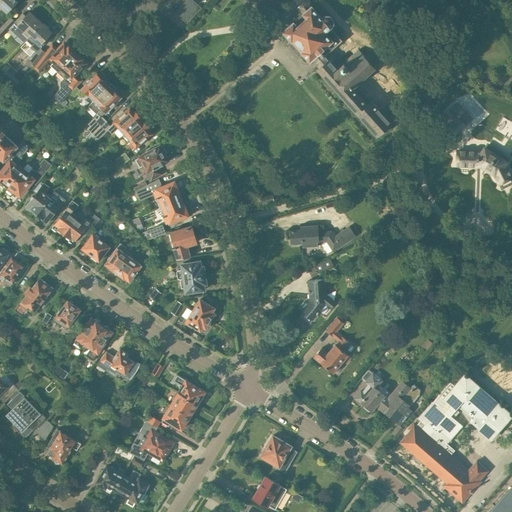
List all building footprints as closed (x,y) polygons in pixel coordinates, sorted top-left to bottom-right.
[(17,2),(15,0),(0,0),(0,5),(7,13),(17,2)] [(192,0),(186,0),(175,12),(187,23),(201,8),(192,0)] [(298,8),(301,11),(304,14),(284,32),(292,42),(294,40),(304,50),(302,52),(310,62),(318,55),(326,64),(319,70),(338,91),(378,136),(392,123),(383,114),(390,107),(382,99),(375,105),(372,102),(368,105),(353,89),(375,68),(373,66),(374,64),(375,63),(375,62),(375,61),(374,60),(374,59),(373,58),(372,57),(371,57),(370,57),(369,57),(368,57),(366,58),(360,51),(338,70),(326,57),(328,54),(329,54),(336,48),(331,43),(339,37),(334,32),(337,29),(338,29),(338,28),(339,27),(339,26),(339,25),(338,23),(338,22),(337,21),(337,20),(336,19),(334,18),(332,17),(331,17),(330,17),(329,17),(328,17),(327,18),(324,21),(307,1),(298,8)] [(42,23),(35,17),(35,16),(34,15),(33,15),(31,13),(30,11),(26,16),(23,14),(16,22),(15,22),(16,23),(12,27),(26,40),(42,23)] [(0,39),(0,40),(12,27),(16,23),(15,22),(16,22),(10,17),(0,28),(0,39)] [(30,62),(35,66),(46,52),(41,48),(46,43),(44,41),(52,32),(48,28),(48,29),(42,23),(26,40),(31,45),(30,47),(36,52),(32,58),(33,59),(30,62)] [(39,72),(49,62),(59,71),(75,53),(74,52),(74,50),(71,48),(69,48),(64,43),(58,49),(52,43),(46,52),(35,66),(34,68),(39,72)] [(81,72),(80,71),(86,64),(81,59),(81,57),(78,54),(76,54),(75,53),(59,71),(58,72),(64,78),(61,82),(61,88),(55,94),(55,99),(60,103),(64,99),(69,94),(77,86),(83,80),(77,74),(78,75),(81,72)] [(84,98),(88,95),(94,101),(109,85),(111,83),(106,78),(104,80),(97,74),(81,90),(77,86),(69,94),(73,99),(77,95),(81,98),(84,98)] [(111,83),(109,85),(94,101),(89,106),(97,114),(102,109),(106,113),(121,97),(114,90),(116,88),(111,83)] [(111,125),(113,127),(109,131),(113,135),(120,128),(125,134),(143,119),(141,117),(144,115),(139,110),(137,112),(136,111),(135,112),(130,107),(126,111),(124,111),(119,116),(119,117),(114,121),(111,125)] [(42,113),(37,119),(41,122),(46,117),(42,113)] [(92,136),(107,121),(102,116),(98,120),(97,118),(90,125),(92,126),(89,129),(91,132),(85,138),(88,140),(92,136)] [(451,136),(465,124),(459,118),(445,130),(451,136)] [(144,121),(143,119),(125,134),(136,147),(141,143),(143,143),(148,139),(148,137),(153,133),(149,128),(150,127),(149,126),(151,124),(147,119),(144,121)] [(100,140),(109,131),(113,127),(111,125),(107,121),(92,136),(96,140),(98,138),(100,140)] [(2,132),(0,133),(0,157),(4,161),(12,153),(18,147),(2,132)] [(22,159),(19,157),(21,155),(24,155),(28,150),(28,146),(24,143),(30,137),(27,135),(22,140),(23,141),(18,147),(12,153),(16,157),(12,161),(17,165),(22,159)] [(163,145),(161,146),(160,145),(139,157),(140,158),(136,160),(140,168),(144,165),(152,180),(161,174),(158,168),(163,165),(162,164),(168,160),(165,154),(167,153),(163,145)] [(62,151),(68,157),(72,153),(66,147),(62,151)] [(482,151),(458,150),(457,150),(456,165),(481,166),(494,173),(499,184),(500,183),(501,187),(505,188),(508,189),(511,187),(511,186),(511,176),(506,164),(507,162),(485,147),(482,151)] [(125,153),(117,159),(122,165),(130,160),(125,153)] [(55,154),(49,161),(52,164),(58,156),(55,154)] [(45,159),(41,163),(43,165),(36,173),(35,175),(40,179),(52,165),(45,159)] [(17,165),(12,161),(11,160),(9,163),(8,162),(2,170),(3,170),(0,173),(0,179),(2,181),(1,184),(7,189),(9,186),(22,169),(17,165)] [(104,175),(93,162),(86,167),(97,181),(104,175)] [(28,174),(22,169),(9,186),(7,189),(12,194),(16,192),(20,195),(26,188),(27,188),(32,182),(36,185),(40,179),(35,175),(36,173),(32,169),(28,174)] [(155,194),(153,191),(162,188),(162,186),(159,178),(146,185),(135,191),(140,200),(155,194)] [(30,210),(32,209),(37,213),(51,195),(46,191),(49,187),(45,183),(44,184),(41,181),(33,190),(37,193),(26,207),(30,210)] [(155,194),(160,207),(183,198),(186,197),(182,188),(180,189),(177,181),(173,183),(173,182),(162,186),(162,188),(153,191),(155,194)] [(146,185),(145,182),(134,188),(135,191),(146,185)] [(57,200),(51,195),(37,213),(43,218),(42,219),(47,223),(65,199),(61,196),(57,200)] [(262,198),(264,205),(274,202),(272,195),(262,198)] [(183,198),(160,207),(166,224),(175,220),(176,221),(187,217),(187,216),(190,214),(187,207),(189,206),(186,197),(183,198)] [(63,235),(64,234),(78,216),(72,212),(74,210),(75,210),(79,205),(72,200),(68,205),(69,206),(52,227),(57,231),(59,229),(63,233),(62,234),(63,235)] [(78,216),(64,234),(63,235),(64,235),(65,234),(70,238),(68,240),(73,243),(88,224),(93,228),(98,222),(101,218),(95,214),(91,219),(87,216),(83,221),(78,216)] [(145,230),(148,239),(167,232),(164,223),(145,230)] [(126,231),(131,235),(135,229),(131,225),(126,231)] [(293,245),(301,245),(301,243),(302,243),(302,248),(317,247),(317,242),(326,241),(333,251),(342,246),(342,245),(350,240),(351,240),(356,237),(350,226),(344,230),(347,234),(338,240),(332,231),(324,231),(324,225),(301,226),(301,230),(295,230),(294,230),(292,230),(286,231),(287,239),(290,239),(291,243),(292,243),(293,245)] [(192,226),(171,233),(175,246),(173,247),(177,259),(191,257),(187,245),(196,242),(192,226)] [(97,261),(98,260),(99,261),(110,246),(93,233),(82,248),(93,256),(91,257),(97,261)] [(116,275),(117,274),(130,255),(131,254),(125,250),(126,247),(120,243),(105,264),(111,268),(110,268),(111,269),(110,271),(116,275)] [(0,266),(9,254),(8,253),(9,251),(3,246),(2,249),(0,247),(0,266)] [(150,248),(146,253),(150,257),(155,253),(150,248)] [(130,255),(117,274),(116,275),(122,280),(123,278),(124,279),(125,278),(130,282),(137,271),(138,272),(139,271),(138,270),(143,264),(130,255)] [(20,261),(18,261),(13,258),(0,275),(0,277),(11,285),(24,266),(23,265),(23,263),(20,261)] [(330,258),(314,265),(318,273),(333,265),(330,258)] [(184,278),(202,275),(205,275),(205,274),(205,273),(205,271),(205,270),(205,269),(204,268),(204,267),(203,266),(201,267),(200,261),(189,263),(187,262),(183,263),(182,264),(183,269),(179,270),(177,272),(178,278),(181,279),(184,279),(184,278)] [(205,275),(202,275),(184,278),(184,279),(187,292),(188,292),(189,293),(192,293),(193,292),(204,290),(204,284),(206,284),(206,283),(207,282),(207,280),(207,279),(206,278),(206,277),(205,276),(205,275)] [(310,299),(309,302),(302,312),(312,320),(326,304),(331,309),(336,303),(325,294),(324,276),(308,277),(309,280),(310,299)] [(45,281),(43,281),(40,278),(33,287),(30,286),(24,293),(27,295),(21,304),(28,309),(30,306),(36,311),(41,304),(45,299),(53,289),(49,286),(49,284),(45,281)] [(156,288),(150,296),(155,300),(161,293),(156,288)] [(200,299),(193,310),(211,321),(211,320),(213,320),(214,317),(214,316),(215,314),(212,312),(215,308),(213,306),(213,307),(210,305),(214,300),(207,296),(205,299),(203,298),(200,299)] [(57,313),(58,315),(54,320),(61,326),(64,322),(69,326),(72,322),(73,323),(79,315),(79,314),(82,310),(74,304),(74,302),(72,301),(70,301),(68,300),(61,310),(59,311),(57,313)] [(178,301),(171,312),(178,316),(185,305),(178,301)] [(210,322),(211,321),(193,310),(185,323),(192,328),(194,326),(201,330),(203,326),(206,328),(207,327),(209,326),(210,324),(210,322)] [(49,312),(43,320),(47,323),(53,316),(49,312)] [(321,347),(314,357),(333,373),(343,360),(346,363),(351,357),(348,355),(348,354),(343,349),(349,342),(336,331),(344,322),(337,316),(325,331),(337,341),(328,353),(321,347)] [(80,348),(83,345),(87,348),(88,345),(102,324),(100,323),(99,320),(97,319),(95,319),(94,318),(94,319),(92,317),(83,331),(82,330),(78,336),(79,337),(74,344),(80,348)] [(113,331),(110,329),(109,327),(108,326),(105,326),(102,324),(88,345),(91,348),(86,355),(93,360),(99,351),(100,351),(104,346),(103,345),(113,331)] [(67,337),(72,340),(76,335),(70,331),(67,337)] [(193,332),(192,335),(200,340),(202,337),(193,332)] [(106,351),(99,361),(125,378),(126,376),(130,381),(134,377),(137,373),(139,369),(141,364),(136,362),(128,357),(130,355),(120,348),(115,357),(106,351)] [(158,362),(152,373),(158,377),(164,366),(158,362)] [(57,366),(53,372),(60,378),(65,372),(57,366)] [(381,407),(402,381),(401,379),(388,395),(378,387),(383,381),(373,372),(372,373),(368,370),(362,378),(365,381),(365,382),(369,385),(363,393),(361,391),(355,398),(371,411),(377,404),(381,407)] [(178,392),(197,404),(205,391),(178,374),(174,380),(182,385),(178,392)] [(417,426),(416,426),(412,430),(402,441),(447,481),(444,485),(462,501),(470,492),(471,492),(473,490),(472,490),(480,481),(478,480),(486,470),(474,459),(465,469),(451,456),(455,452),(448,446),(462,429),(451,419),(458,410),(473,423),(471,425),(491,443),(511,419),(511,418),(464,376),(454,387),(450,384),(417,422),(419,423),(417,426)] [(4,394),(3,395),(8,400),(18,389),(9,380),(6,384),(0,377),(0,394),(2,393),(4,394)] [(150,377),(147,382),(154,385),(157,380),(150,377)] [(381,407),(380,408),(393,418),(398,423),(409,410),(406,408),(407,406),(411,405),(420,394),(420,390),(414,384),(409,386),(402,381),(381,407)] [(25,395),(20,391),(7,404),(13,409),(8,414),(13,419),(12,419),(18,425),(18,424),(22,429),(27,424),(33,430),(46,417),(42,413),(40,415),(39,413),(35,409),(36,408),(36,407),(37,406),(37,405),(37,404),(36,403),(36,402),(35,402),(34,401),(33,401),(32,401),(31,401),(30,401),(29,402),(25,398),(24,398),(23,397),(25,395)] [(178,392),(171,404),(190,416),(197,404),(178,392)] [(182,429),(190,416),(171,404),(163,417),(164,418),(161,422),(169,426),(171,423),(182,429)] [(148,421),(158,427),(158,426),(161,421),(151,415),(148,421)] [(48,420),(34,433),(36,435),(38,432),(45,440),(53,426),(48,420)] [(174,442),(172,442),(155,432),(158,427),(148,421),(146,420),(139,432),(148,437),(142,447),(134,442),(128,451),(134,454),(144,460),(149,452),(162,460),(163,461),(164,461),(163,459),(164,458),(167,458),(170,453),(168,450),(172,443),(174,443),(174,442)] [(392,433),(397,438),(404,429),(398,425),(392,433)] [(81,443),(76,440),(57,428),(47,447),(50,449),(51,448),(56,451),(53,458),(63,463),(72,447),(77,450),(81,443)] [(115,443),(117,439),(116,436),(112,433),(109,440),(115,443)] [(278,436),(275,437),(273,436),(261,455),(278,465),(276,468),(285,473),(298,451),(290,447),(291,446),(282,441),(281,438),(278,436)] [(109,442),(102,453),(108,457),(115,446),(109,442)] [(144,460),(134,454),(131,461),(143,468),(147,462),(146,461),(144,460)] [(113,487),(115,488),(123,474),(125,471),(120,468),(118,471),(107,465),(97,482),(111,491),(113,487)] [(129,477),(123,474),(115,488),(129,497),(126,502),(133,507),(137,501),(138,502),(143,492),(145,493),(149,486),(148,485),(149,483),(139,478),(141,474),(134,469),(129,477)] [(267,505),(275,509),(287,488),(266,476),(253,498),(267,505)] [(511,511),(511,477),(481,511),(511,511)]
